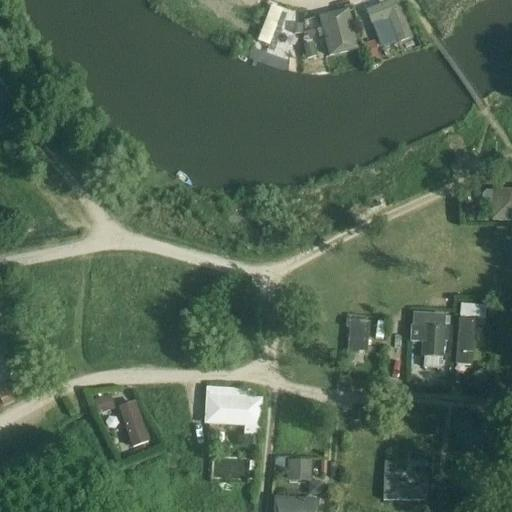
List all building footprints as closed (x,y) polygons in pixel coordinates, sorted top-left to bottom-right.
[(397,1),(366,12),(371,26),(373,25),(382,47),(410,37),(397,1)] [(284,13),(271,8),(257,45),(269,50),(284,13)] [(348,12),(319,19),(328,58),(357,51),(348,12)] [(374,42),(362,45),(365,61),(378,58),(374,42)] [(314,44),(304,47),(307,60),(317,58),(314,44)] [(511,191),(491,191),(490,223),(511,223),(511,191)] [(461,306),(460,318),(472,319),(485,320),(486,309),(473,307),(461,306)] [(444,317),(412,316),(411,344),(421,344),(420,359),(442,360),(444,317)] [(370,323),(346,321),(345,329),(350,329),(347,355),(358,356),(358,353),(366,354),(370,323)] [(474,323),(459,322),(455,366),(471,367),(474,323)] [(483,371),(471,379),(478,390),(490,382),(483,371)] [(250,392),(206,389),(203,426),(244,429),(244,436),(260,437),(262,401),(249,400),(250,392)] [(110,397),(95,403),(100,415),(115,409),(110,397)] [(135,403),(127,406),(118,409),(127,437),(132,450),(149,444),(135,403)] [(248,438),(247,447),(257,448),(257,438),(248,438)] [(163,470),(181,475),(186,456),(168,451),(163,470)] [(276,460),(275,473),(285,474),(286,461),(276,460)] [(289,463),(289,484),(312,484),(313,464),(289,463)] [(393,465),(383,465),(382,503),(425,504),(425,490),(407,489),(407,485),(398,485),(398,479),(393,479),(393,465)] [(317,511),(318,502),(274,500),(273,511),(317,511)]
